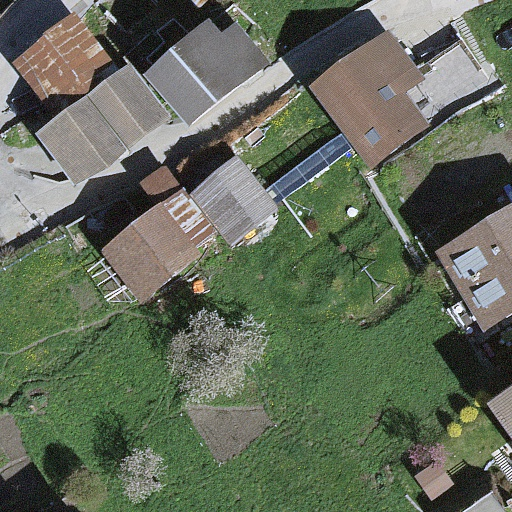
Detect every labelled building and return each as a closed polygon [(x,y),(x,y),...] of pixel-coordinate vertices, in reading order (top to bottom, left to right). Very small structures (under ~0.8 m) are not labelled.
[(154,0),(103,0),(86,14),(119,57),(169,18),(154,0)] [(173,0),(194,24),(221,0),(173,0)] [(74,29),(13,72),(47,119),(107,76),(74,29)] [(205,37),(144,84),(182,134),(244,87),(205,37)] [(384,46),(309,97),(366,180),(441,129),(384,46)] [(127,78),(38,141),(77,197),(166,134),(127,78)] [(240,165),(188,204),(228,257),(280,218),(240,165)] [(162,210),(98,260),(138,311),(202,261),(162,210)] [(511,216),(436,264),(483,339),(511,320),(511,216)] [(511,399),(493,413),(511,440),(511,399)]
